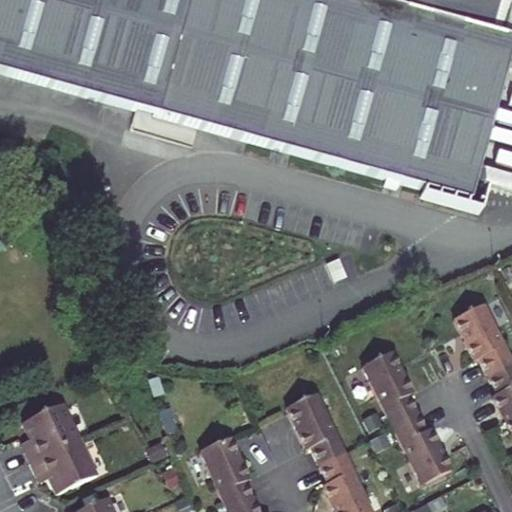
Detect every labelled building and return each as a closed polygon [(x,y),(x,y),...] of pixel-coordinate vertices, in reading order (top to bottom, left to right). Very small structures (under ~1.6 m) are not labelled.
[(511,0),(0,0),(0,73),(467,203),(511,42),(511,41),(511,0)] [(482,308),(452,322),(473,363),(477,361),(486,379),(511,366),(482,308)] [(407,398),(411,396),(390,354),(361,369),(391,428),(416,416),(407,398)] [(511,414),(511,368),(511,366),(486,379),(495,397),(491,399),(501,420),(511,414)] [(314,397),(285,410),(304,452),(309,450),(317,468),(343,456),(314,397)] [(79,442),(62,406),(22,425),(29,442),(33,449),(23,453),(29,466),(79,442)] [(511,414),(501,420),(511,440),(511,439),(511,414)] [(425,433),(416,416),(391,428),(410,467),(440,452),(429,431),(425,433)] [(244,484),(248,482),(229,440),(199,454),(225,511),(231,511),(252,503),(244,484)] [(29,442),(19,446),(23,453),(33,449),(29,442)] [(35,478),(45,473),(48,481),(56,497),(96,478),(79,442),(29,466),(35,478)] [(160,446),(151,449),(156,460),(164,456),(160,446)] [(440,452),(410,467),(421,488),(450,473),(440,452)] [(317,468),(326,486),(321,488),(330,508),(360,494),(343,456),(317,468)] [(35,478),(38,485),(48,481),(45,473),(35,478)] [(171,473),(159,478),(165,490),(176,484),(171,473)] [(330,508),(332,511),(368,511),(360,494),(330,508)] [(112,511),(107,500),(82,511),(112,511)] [(231,511),(256,511),(252,503),(231,511)]
